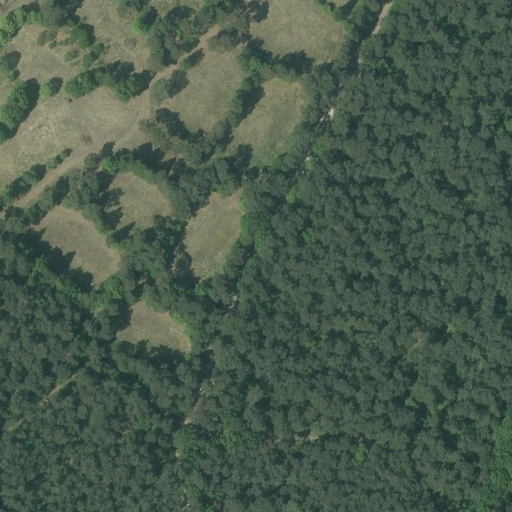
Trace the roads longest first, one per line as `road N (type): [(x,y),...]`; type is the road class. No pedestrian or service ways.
road 1 (track): [(194,430),(251,283),(387,0)]
road 2 (track): [(441,511),(390,446),(194,430)]
